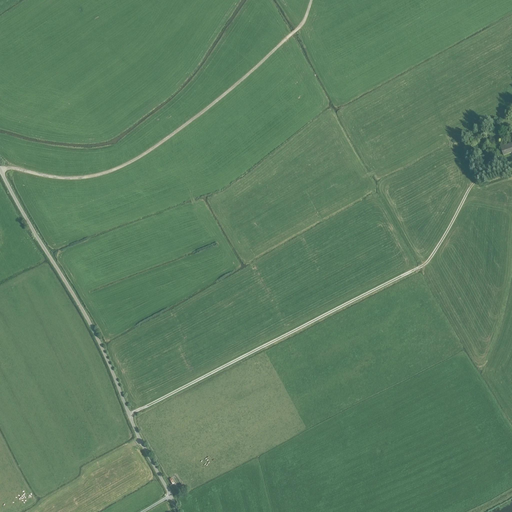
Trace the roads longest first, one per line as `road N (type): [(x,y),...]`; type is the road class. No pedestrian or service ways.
road 1 (track): [(511,169),(467,190),(424,264),(128,414)]
road 2 (unclassified): [(176,511),(92,329),(0,169)]
road 3 (track): [(32,511),(140,440)]
